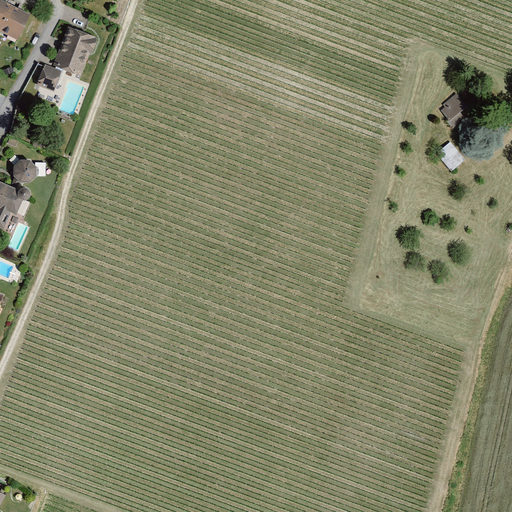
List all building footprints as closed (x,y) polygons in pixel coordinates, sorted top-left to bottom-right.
[(0,2),(0,35),(14,43),(27,16),(0,2)] [(67,26),(52,66),(78,76),(93,37),(67,26)] [(61,72),(40,64),(33,83),(54,90),(61,72)] [(442,108),(437,111),(451,129),(463,120),(456,111),(463,105),(454,93),(439,105),(442,108)] [(461,160),(447,143),(435,153),(450,170),(461,160)] [(15,159),(9,164),(9,175),(15,181),(27,182),(32,175),(32,163),(27,159),(15,159)] [(15,187),(0,181),(0,228),(8,212),(14,214),(20,199),(24,197),(27,193),(27,190),(24,186),(19,185),(15,187)]
